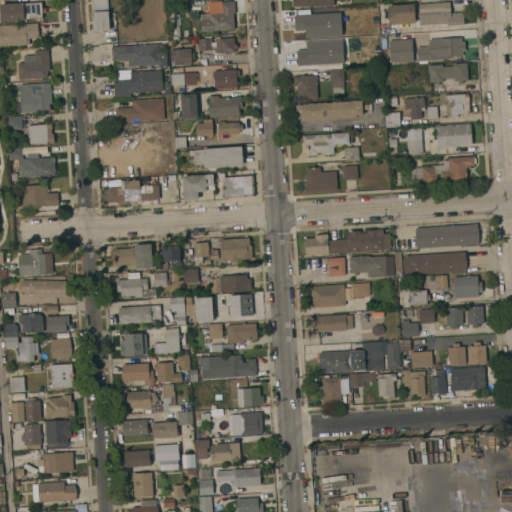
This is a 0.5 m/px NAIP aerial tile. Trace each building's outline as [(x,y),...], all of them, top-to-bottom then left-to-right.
[(108,0),(110,30),(94,31),(92,0),(108,0)] [(235,13),(234,13),(235,29),(201,31),(200,14),(209,13),(209,1),(222,1),(234,1),(235,13)] [(420,25),(418,3),(450,1),(451,13),(463,12),(464,24),(448,25),(447,23),(420,25)] [(0,4),(42,2),(42,7),(46,7),(46,12),(43,12),(43,20),(0,22),(0,4)] [(414,3),(415,22),(389,24),(388,5),(414,3)] [(175,45),(169,45),(169,32),(174,31),(174,26),(167,27),(166,13),(174,13),(174,26),(176,26),(176,12),(180,12),(180,17),(182,17),(182,26),(180,26),(180,36),(180,40),(175,40),(175,45)] [(341,36),(340,13),(294,15),(294,31),(304,31),(304,38),(341,36)] [(0,46),(0,25),(38,23),(39,38),(27,39),(27,45),(0,46)] [(221,53),(221,52),(216,52),(215,39),(213,40),(212,38),(220,38),(234,37),(234,44),(237,44),(237,48),(235,48),(235,52),(221,53)] [(461,37),(462,42),(465,42),(466,50),(462,51),(462,55),(447,56),(447,60),(442,60),(442,56),(441,56),(440,38),(461,37)] [(212,38),(212,49),(199,50),(198,39),(212,38)] [(411,39),(388,40),(389,63),(413,62),(411,39)] [(296,65),(342,64),(342,40),(305,41),(305,50),(296,50),(296,65)] [(160,43),(160,53),(167,52),(168,68),(160,68),(160,64),(130,66),(129,59),(112,60),(112,46),(160,43)] [(191,48),(191,52),(194,52),(194,59),(192,59),(192,64),(171,65),(170,50),(191,48)] [(432,48),(432,49),(433,49),(434,58),(423,59),(422,49),(432,48)] [(50,71),(48,71),(48,77),(19,79),(18,63),(24,62),(24,55),(35,55),(35,50),(48,49),(50,71)] [(429,65),(442,64),(443,66),(454,66),(453,63),(467,62),(468,80),(462,80),(463,83),(459,83),(459,80),(454,81),(454,78),(443,79),(443,81),(439,82),(439,84),(436,84),(436,82),(430,82),(429,65)] [(236,69),(236,70),(240,69),(240,76),(237,77),(237,87),(234,88),(232,89),(231,88),(220,88),(220,90),(214,90),(214,86),(215,86),(214,70),(236,69)] [(163,91),(131,93),(131,96),(114,97),(113,80),(119,80),(118,71),(131,70),(131,72),(161,70),(163,91)] [(344,96),(333,97),(332,81),(331,81),(330,70),(344,70),(345,86),(343,86),(344,96)] [(179,85),(179,77),(184,77),(183,73),(196,72),(197,84),(184,85),(184,84),(179,85)] [(316,75),(318,98),(298,99),(297,85),(294,85),(293,76),(316,75)] [(51,82),(52,104),(50,104),(50,110),(21,111),(20,84),(51,82)] [(180,95),(196,93),(198,117),(182,119),(180,95)] [(468,93),(470,113),(458,114),(458,116),(447,117),(446,103),(447,103),(446,95),(468,93)] [(210,118),(208,96),(219,95),(219,98),(241,96),(242,108),(239,108),(239,115),(210,118)] [(397,106),(389,106),(388,98),(397,97),(397,106)] [(424,97),(425,111),(421,111),(422,119),(410,119),(410,111),(411,111),(411,108),(405,109),(404,98),(424,97)] [(116,122),(116,108),(133,107),(132,100),(163,98),(165,119),(116,122)] [(303,121),(303,119),(297,119),(296,105),(362,100),(362,105),(368,105),(368,109),(363,109),(363,115),(356,115),(356,118),(303,121)] [(438,117),(428,118),(427,106),(437,106),(438,117)] [(400,112),(401,126),(387,127),(386,113),(400,112)] [(22,116),(22,129),(9,129),(8,117),(22,116)] [(213,135),(212,135),(213,136),(207,137),(207,135),(196,136),(196,123),(204,122),(204,120),(212,120),(213,135)] [(218,135),(218,122),(225,121),(225,123),(239,122),(239,124),(242,124),(242,130),(240,131),(240,133),(218,135)] [(47,143),(47,142),(30,144),(30,138),(28,138),(28,125),(51,124),(52,124),(52,127),(51,128),(52,134),(54,134),(54,143),(47,143)] [(471,124),(472,145),(457,146),(457,147),(437,148),(436,144),(438,144),(436,126),(471,124)] [(406,128),(421,127),(423,153),(409,154),(407,141),(406,128)] [(349,132),(349,143),(335,144),(335,147),(334,147),(334,154),(324,155),(324,152),(318,153),(318,155),(309,156),(308,149),(305,149),(305,143),(303,144),(302,135),(349,132)] [(186,136),(187,147),(176,148),(175,137),(186,136)] [(397,138),(397,146),(396,146),(396,147),(393,147),(393,146),(389,147),(389,138),(397,138)] [(205,168),(204,164),(194,165),(193,149),(242,146),(243,165),(205,168)] [(10,160),(9,148),(22,147),(23,159),(28,158),(27,153),(39,152),(39,158),(54,157),(55,168),(56,168),(56,172),(55,172),(56,175),(20,177),(18,159),(10,160)] [(358,147),(359,160),(346,161),(345,147),(358,147)] [(467,165),(467,167),(466,167),(467,181),(442,182),(441,173),(437,173),(437,183),(423,184),(423,179),(416,179),(416,177),(414,177),(414,179),(409,179),(408,167),(422,166),(422,167),(434,167),(434,165),(443,165),(443,160),(448,160),(448,157),(473,156),(476,158),(476,162),(474,164),(474,165),(467,165)] [(357,165),(358,179),(344,180),(343,166),(357,165)] [(305,192),(304,180),(307,180),(306,168),(333,166),(333,171),(336,171),(337,190),(305,192)] [(253,175),(254,196),(224,198),(223,181),(218,181),(218,174),(225,173),(225,177),(253,175)] [(213,174),(214,185),(206,185),(206,191),(198,192),(198,199),(184,200),(182,176),(213,174)] [(153,199),(153,200),(149,200),(118,202),(119,202),(115,202),(108,202),(107,188),(117,187),(117,185),(121,185),(121,180),(124,180),(124,181),(133,180),(133,179),(135,179),(136,180),(139,179),(140,186),(144,185),(144,184),(148,183),(149,185),(158,184),(159,199),(153,199)] [(59,205),(46,206),(46,205),(23,207),(21,186),(48,184),(48,193),(58,192),(59,205)] [(477,223),(479,244),(417,248),(415,227),(477,223)] [(351,252),(351,249),(349,250),(349,252),(329,254),(323,255),(323,254),(306,255),(304,238),(315,238),(314,235),(327,234),(328,240),(347,239),(346,234),(350,234),(350,231),(360,230),(361,233),(367,232),(367,230),(383,229),(385,250),(351,252)] [(249,237),(250,245),(252,245),(253,258),(237,259),(237,264),(231,264),(231,260),(221,261),(219,240),(221,240),(221,239),(249,237)] [(208,242),(209,256),(195,257),(194,243),(208,242)] [(219,242),(219,255),(218,255),(219,258),(211,259),(210,242),(219,242)] [(162,257),(162,246),(180,246),(180,259),(182,259),(182,268),(173,268),(173,267),(171,267),(171,263),(174,263),(174,261),(168,261),(168,269),(161,269),(161,270),(151,270),(151,267),(136,268),(136,270),(129,270),(128,265),(115,266),(114,249),(135,248),(134,244),(151,243),(152,258),(161,257),(162,257)] [(20,275),(18,255),(30,254),(30,251),(41,250),(42,253),(51,253),(53,273),(20,275)] [(465,251),(466,271),(404,275),(403,256),(465,251)] [(370,255),(370,257),(385,255),(385,256),(393,256),(395,276),(368,278),(367,272),(357,272),(357,275),(354,275),(354,273),(350,273),(349,257),(370,255)] [(344,257),(345,275),(337,276),(336,267),(334,267),(334,270),(330,270),(330,267),(329,267),(328,258),(344,257)] [(198,268),(198,282),(185,283),(184,269),(198,268)] [(153,273),(172,272),(173,280),(169,280),(169,284),(167,285),(154,286),(153,273)] [(247,274),(247,278),(251,278),(252,291),(240,292),(240,291),(221,292),(209,293),(208,279),(215,278),(215,277),(220,277),(220,276),(247,274)] [(424,275),(432,275),(432,277),(447,276),(447,288),(426,289),(427,294),(430,294),(430,300),(427,300),(427,304),(410,305),(409,290),(424,289),(424,275)] [(453,276),(477,275),(478,281),(481,281),(482,292),(478,292),(478,297),(455,298),(453,276)] [(155,288),(156,296),(137,297),(137,295),(121,296),(121,291),(117,292),(116,280),(147,278),(148,289),(155,288)] [(66,280),(66,289),(68,289),(68,297),(40,297),(40,298),(38,298),(38,297),(34,297),(34,294),(27,294),(27,292),(21,291),(21,280),(66,280)] [(351,283),(369,282),(370,296),(352,297),(351,283)] [(312,308),(311,295),(310,296),(310,293),(311,293),(310,286),(344,284),(346,305),(312,308)] [(16,292),(17,307),(2,308),(2,292),(16,292)] [(253,315),(230,316),(230,315),(228,315),(228,305),(229,305),(229,295),(252,294),(253,315)] [(213,320),(196,321),(195,297),(212,296),(213,320)] [(171,311),(170,299),(184,298),(186,324),(177,325),(176,311),(171,311)] [(161,305),(162,321),(119,324),(118,307),(161,305)] [(446,308),(462,306),(462,313),(467,313),(466,306),(482,305),(484,323),(478,324),(479,327),(472,327),(472,324),(468,324),(467,319),(462,319),(463,325),(457,325),(458,328),(451,329),(451,325),(447,325),(446,308)] [(59,313),(47,314),(46,307),(58,306),(59,313)] [(434,309),(434,323),(419,324),(418,309),(434,309)] [(23,333),(22,323),(20,323),(19,314),(39,313),(43,316),(44,331),(23,333)] [(345,314),(346,315),(352,314),(353,328),(346,329),(346,330),(314,332),(314,322),(316,322),(316,316),(345,314)] [(69,315),(69,325),(66,325),(67,331),(47,333),(46,316),(69,315)] [(402,337),(401,320),(409,320),(409,323),(418,322),(419,336),(402,337)] [(5,336),(4,324),(16,323),(18,326),(18,335),(5,336)] [(242,324),(242,323),(245,323),(245,324),(256,323),(257,331),(258,338),(256,339),(256,340),(244,340),(245,343),(239,344),(239,342),(230,343),(230,342),(228,342),(227,325),(242,324)] [(222,324),(223,338),(209,338),(208,325),(222,324)] [(166,342),(165,329),(178,328),(179,339),(184,339),(185,344),(187,344),(187,351),(155,353),(154,343),(166,342)] [(148,353),(121,355),(121,344),(122,344),(122,341),(125,340),(124,334),(142,333),(143,335),(146,334),(148,353)] [(39,355),(34,355),(35,361),(26,362),(26,361),(20,361),(19,342),(22,342),(21,337),(33,336),(33,343),(38,342),(39,355)] [(18,337),(19,347),(6,348),(5,338),(18,337)] [(71,338),(72,357),(52,358),(51,339),(71,338)] [(383,355),(384,370),(321,374),(320,353),(352,351),(362,350),(361,342),(385,340),(385,343),(399,342),(401,367),(387,368),(386,355),(383,355)] [(410,340),(411,350),(401,351),(401,341),(410,340)] [(487,363),(470,364),(469,346),(474,346),(473,342),(481,341),(481,345),(486,345),(487,363)] [(212,352),(211,344),(222,343),(222,345),(234,344),(235,350),(212,352)] [(466,364),(449,365),(448,347),(453,347),(452,343),(460,343),(460,347),(465,346),(466,364)] [(432,351),(433,366),(412,367),(411,352),(432,351)] [(200,366),(199,357),(240,354),(241,355),(242,357),(239,358),(240,359),(243,359),(243,362),(249,362),(248,359),(255,358),(256,361),(257,375),(203,378),(202,366),(200,366)] [(189,355),(190,370),(189,370),(189,372),(184,372),(184,370),(180,371),(180,365),(178,366),(177,355),(189,355)] [(149,362),(149,370),(153,370),(154,377),(155,382),(154,382),(154,384),(145,385),(144,380),(124,381),(122,364),(149,362)] [(174,373),(182,373),(182,382),(170,382),(170,383),(165,383),(165,382),(157,382),(157,371),(155,371),(155,364),(156,364),(156,363),(173,362),(174,373)] [(51,365),(72,364),(73,372),(74,372),(74,378),(73,378),(74,387),(52,388),(51,365)] [(484,367),(486,389),(452,390),(451,369),(484,367)] [(431,377),(440,377),(439,375),(431,376),(431,369),(437,369),(437,370),(444,369),(446,394),(438,394),(438,392),(432,392),(431,377)] [(410,371),(410,372),(425,371),(425,376),(424,376),(426,396),(417,396),(417,394),(411,394),(410,382),(403,383),(403,372),(410,371)] [(375,373),(376,381),(365,381),(365,386),(350,387),(349,375),(375,373)] [(396,373),(397,380),(394,380),(395,398),(383,398),(383,396),(379,396),(378,374),(396,373)] [(350,391),(348,391),(348,393),(342,393),(342,403),(323,404),(322,390),(321,390),(321,378),(338,377),(338,376),(349,375),(350,391)] [(24,376),(25,391),(10,392),(9,377),(24,376)] [(174,385),(174,391),(175,391),(175,397),(163,397),(163,385),(174,385)] [(237,389),(260,387),(261,396),(263,395),(264,404),(261,404),(261,406),(238,407),(237,389)] [(150,390),(150,392),(155,392),(156,398),(158,398),(158,401),(156,401),(156,404),(151,405),(151,406),(157,405),(157,403),(164,403),(163,398),(174,397),(175,405),(169,405),(169,411),(157,412),(157,411),(151,412),(151,409),(147,410),(147,407),(129,408),(128,402),(125,402),(124,392),(150,390)] [(62,397),(62,395),(71,394),(72,402),(74,402),(75,415),(68,415),(68,417),(63,417),(63,416),(46,417),(46,408),(44,408),(44,404),(45,404),(45,403),(48,402),(48,398),(62,397)] [(41,419),(26,420),(25,401),(40,400),(41,419)] [(25,421),(12,422),(11,402),(24,402),(25,421)] [(193,424),(178,425),(177,413),(193,412),(193,424)] [(263,433),(233,435),(232,435),(230,435),(229,415),(232,415),(239,414),(239,413),(262,412),(263,433)] [(210,413),(211,421),(202,421),(201,414),(210,413)] [(124,436),(124,435),(123,435),(122,421),(123,421),(123,420),(149,419),(150,434),(148,434),(148,435),(124,436)] [(67,424),(71,423),(72,438),(68,438),(69,442),(68,442),(68,447),(48,448),(48,443),(47,443),(45,422),(67,420),(67,424)] [(177,421),(178,437),(154,438),(153,438),(152,423),(153,423),(177,421)] [(42,444),(41,444),(41,448),(27,449),(27,445),(25,445),(25,441),(22,441),(22,436),(25,435),(24,424),(41,423),(42,444)] [(210,440),(210,448),(207,448),(208,458),(197,459),(196,440),(210,440)] [(240,442),(241,459),(211,461),(210,446),(215,446),(214,444),(240,442)] [(179,444),(179,456),(181,456),(181,460),(156,461),(155,445),(179,444)] [(149,449),(150,461),(152,461),(152,465),(127,467),(126,451),(149,449)] [(39,472),(38,466),(37,459),(43,459),(43,453),(73,452),(74,471),(44,473),(44,471),(39,472)] [(196,467),(183,468),(182,454),(196,454),(196,467)] [(260,468),(261,484),(231,486),(231,481),(217,482),(216,471),(260,468)] [(211,469),(212,478),(200,479),(200,469),(211,469)] [(154,496),(134,497),(133,473),(152,472),(154,496)] [(213,479),(214,494),(200,495),(199,480),(213,479)] [(64,481),(65,485),(75,485),(76,488),(77,488),(77,496),(76,496),(76,499),(39,502),(38,483),(64,481)] [(186,497),(174,498),(173,485),(185,485),(186,497)] [(212,511),(202,511),(200,511),(199,498),(212,497),(212,511)] [(258,497),(259,503),(263,503),(263,511),(237,511),(237,499),(258,497)] [(181,499),(181,507),(164,507),(163,500),(181,499)] [(132,511),(132,507),(141,506),(140,501),(157,500),(157,505),(158,505),(158,511),(132,511)]
